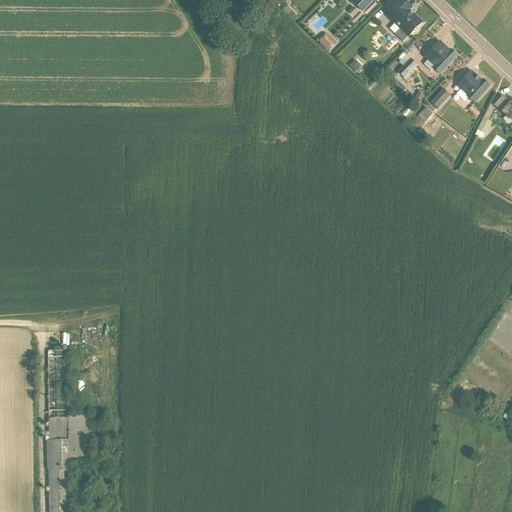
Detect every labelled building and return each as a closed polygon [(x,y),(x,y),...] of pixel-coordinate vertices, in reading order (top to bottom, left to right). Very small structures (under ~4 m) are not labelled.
[(356,0),(352,4),(362,13),(373,2),(375,4),(378,0),(356,0)] [(407,39),(413,33),(415,33),(417,31),(417,28),(422,24),(413,15),(412,16),(410,14),(410,13),(409,11),(412,8),(403,0),(401,0),(385,17),(407,39)] [(358,13),(353,8),(348,13),(353,18),(358,13)] [(326,33),(319,41),(330,52),(337,43),(326,33)] [(427,62),(424,66),(430,72),(433,70),(439,75),(457,57),(451,51),(449,53),(439,43),(424,59),(427,62)] [(405,57),(402,55),(400,57),(403,59),(399,64),(402,68),(397,73),(404,80),(417,66),(410,59),(409,60),(405,57)] [(460,91),(456,95),(463,102),(467,98),(473,104),(489,87),(483,81),(481,83),(471,73),(457,88),(460,91)] [(450,96),(443,90),(431,104),(437,110),(450,96)] [(417,92),(414,101),(420,104),(424,95),(417,92)] [(511,104),(502,97),(494,106),(511,122),(511,104)] [(468,111),(476,118),(479,114),(471,107),(468,111)] [(432,115),(426,109),(417,117),(424,124),(432,115)] [(483,119),(474,136),(482,140),(484,135),(485,135),(491,123),(483,119)] [(47,439),(49,511),(70,511),(69,462),(92,462),(90,414),(66,415),(64,350),(45,350),(47,418),(66,417),(67,438),(47,439)]
